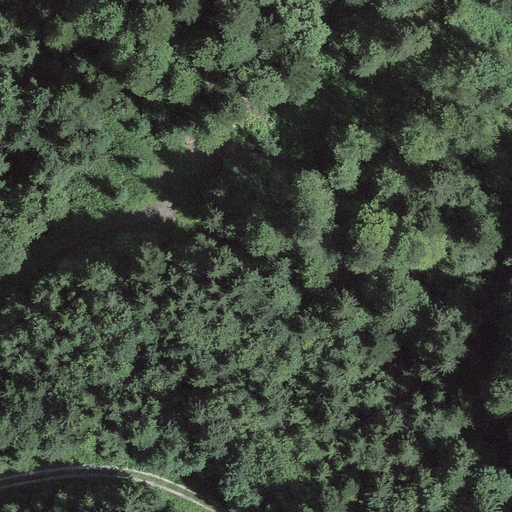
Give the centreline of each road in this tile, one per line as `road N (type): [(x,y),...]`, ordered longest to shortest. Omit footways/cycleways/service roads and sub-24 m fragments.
road 1 (track): [(0,279),(150,209),(164,190),(164,164),(141,128),(30,65)]
road 2 (track): [(0,484),(77,472),(127,476),(225,511)]
